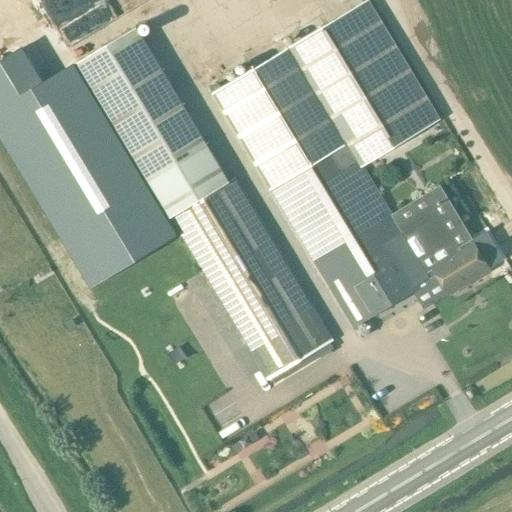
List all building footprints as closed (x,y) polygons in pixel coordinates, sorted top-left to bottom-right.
[(272,60),(214,95),(268,185),(352,327),(353,327),(431,279),(420,261),(444,246),(428,221),(404,235),(398,225),(362,166),(363,166),(440,119),(369,2),(291,49),(272,60)] [(149,183),(208,147),(135,27),(76,63),(149,183)] [(208,147),(149,183),(170,216),(227,182),(208,147)] [(267,378),(333,339),(235,177),(227,182),(170,216),(170,217),(267,378)] [(420,261),(431,279),(437,274),(450,295),(490,270),(473,242),(453,254),(447,244),(444,246),(420,261)]
